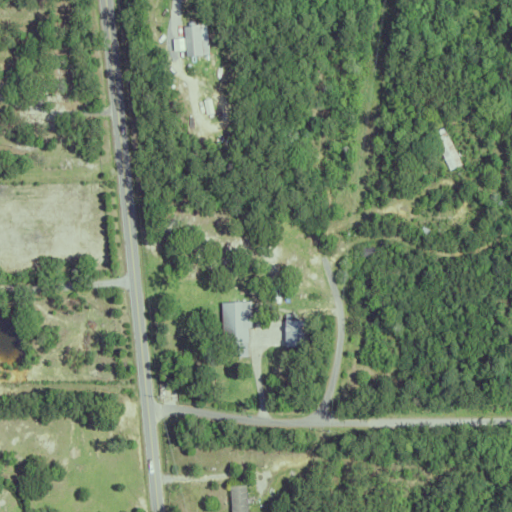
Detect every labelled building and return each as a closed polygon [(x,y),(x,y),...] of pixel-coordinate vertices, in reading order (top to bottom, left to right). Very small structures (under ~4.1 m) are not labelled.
[(181,24),(204,22),(207,53),(184,55),(181,24)] [(468,102),(475,99),(474,98),(481,95),(484,101),(470,107),(468,102)] [(430,134),(442,127),(460,163),(448,169),(430,134)] [(495,207),(497,199),(504,200),(502,209),(495,207)] [(418,231),(421,226),(428,230),(425,235),(418,231)] [(299,228),(312,228),(312,235),(306,235),(306,237),(299,237),(299,228)] [(359,256),(359,246),(373,247),(373,256),(359,256)] [(370,266),(373,262),(379,267),(375,271),(370,266)] [(358,300),(361,272),(375,273),(372,301),(358,300)] [(219,302),(250,301),(251,328),(247,328),(247,342),(221,343),(219,302)] [(314,321),(290,321),(289,348),(313,348),(314,321)] [(358,362),(358,349),(364,349),(364,323),(373,323),(373,362),(358,362)] [(395,373),(401,372),(403,392),(397,393),(395,373)] [(347,394),(353,392),(355,399),(349,401),(347,394)] [(229,511),(227,481),(244,480),(245,511),(229,511)]
